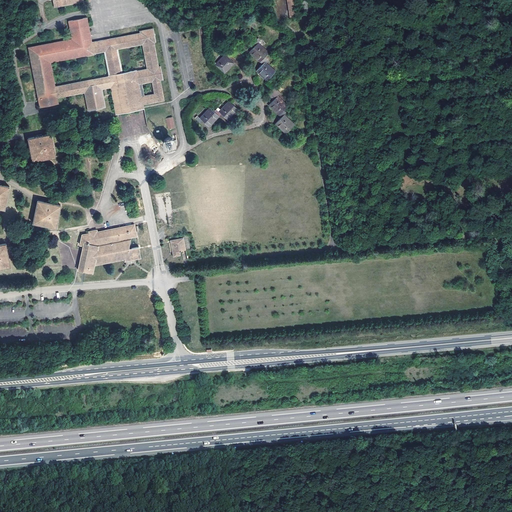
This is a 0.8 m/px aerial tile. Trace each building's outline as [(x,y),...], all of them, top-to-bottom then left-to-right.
[(286,0),(289,17),(298,16),(295,0),(286,0)] [(140,32),(92,41),(87,17),(68,20),(71,38),(27,47),(39,107),(58,103),(58,97),(84,92),(88,111),(105,107),(102,89),(110,87),(114,109),(144,104),(164,100),(160,80),(164,79),(161,65),(159,65),(154,42),(156,41),(153,28),(139,30),(140,32)] [(256,70),(266,80),(276,70),(263,58),(269,52),(259,42),(249,52),(262,64),(256,70)] [(228,51),(215,64),(224,73),(235,62),(230,58),(233,56),(228,51)] [(274,98),(268,104),(281,117),(275,123),(285,134),(295,124),(282,112),(288,105),(278,95),(280,93),(277,90),(272,96),(274,98)] [(197,114),(194,117),(200,122),(202,120),(209,127),(221,114),(228,120),(238,109),(228,100),(218,110),(216,108),(214,110),(210,106),(200,116),(197,114)] [(144,109),(144,104),(114,109),(115,115),(144,109)] [(29,138),(32,160),(55,156),(51,133),(29,138)] [(175,143),(175,141),(175,140),(174,138),(173,137),(172,136),(170,135),(168,135),(167,135),(165,136),(163,137),(162,138),(162,140),(161,141),(161,143),(162,145),(163,146),(164,148),(166,148),(167,149),(169,149),(171,148),(172,147),(174,146),(175,145),(175,143)] [(77,146),(67,158),(90,175),(99,163),(77,146)] [(0,183),(0,206),(6,208),(11,186),(0,183)] [(53,226),(55,226),(60,204),(38,200),(33,222),(53,226)] [(82,245),(78,269),(92,273),(95,264),(124,258),(124,261),(141,258),(139,246),(129,248),(132,237),(137,236),(134,224),(98,231),(88,233),(81,234),(79,245),(82,245)] [(170,240),(173,257),(181,255),(181,251),(186,250),(183,237),(170,240)] [(0,243),(0,266),(9,265),(6,243),(0,243)]
